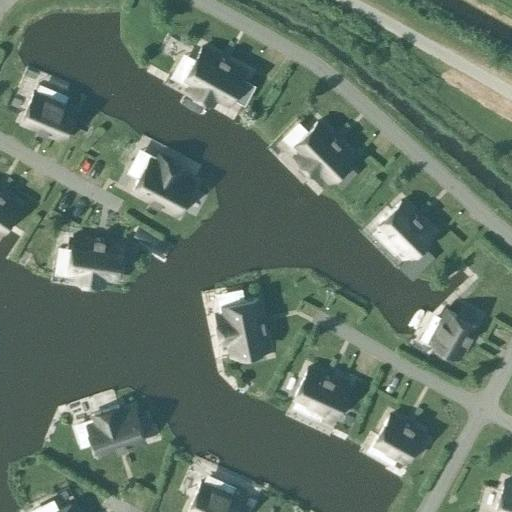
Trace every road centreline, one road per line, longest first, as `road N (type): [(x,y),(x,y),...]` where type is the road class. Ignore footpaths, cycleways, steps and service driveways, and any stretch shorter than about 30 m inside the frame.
road 1 (residential): [(194,0),(329,77),(511,240)]
road 2 (residential): [(309,317),(480,411)]
road 3 (residential): [(511,96),(343,0)]
road 4 (residential): [(0,142),(108,203)]
